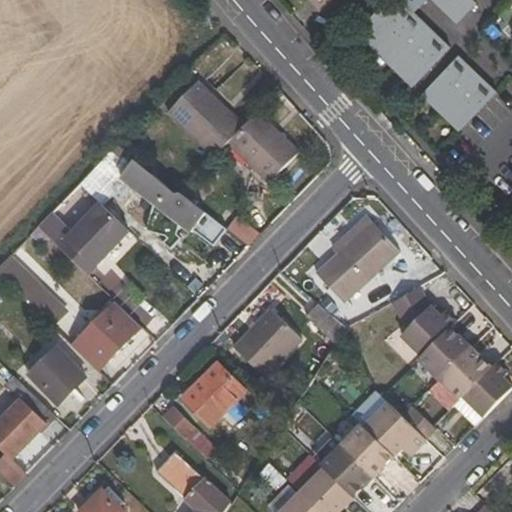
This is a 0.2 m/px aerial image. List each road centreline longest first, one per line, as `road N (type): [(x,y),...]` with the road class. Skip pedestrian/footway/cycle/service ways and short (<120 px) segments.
road 1 (residential): [(21,511),(369,156)]
road 2 (residential): [(369,156),(511,311)]
road 3 (residential): [(235,0),(369,156)]
road 4 (residential): [(511,419),(422,511)]
